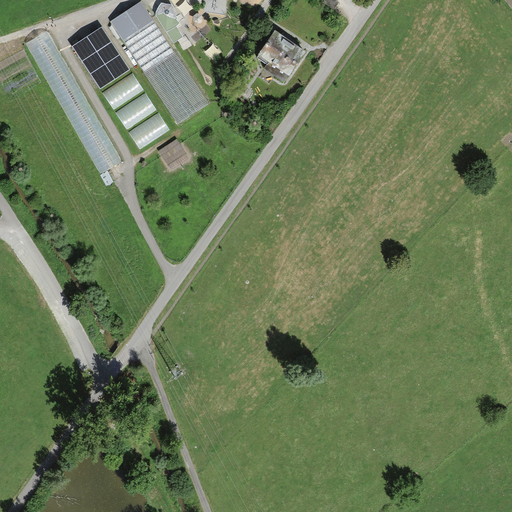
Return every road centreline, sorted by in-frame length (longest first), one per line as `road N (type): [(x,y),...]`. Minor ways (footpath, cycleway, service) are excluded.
road 1 (residential): [(371,0),(135,340)]
road 2 (unclassified): [(10,511),(135,340)]
road 3 (residential): [(135,340),(207,511)]
